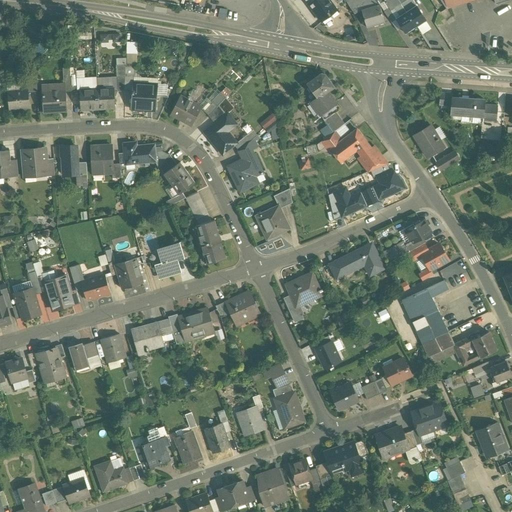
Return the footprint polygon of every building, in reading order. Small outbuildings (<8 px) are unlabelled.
[(312,0),(311,1),(310,0),(306,0),(308,3),(322,22),(337,10),(329,0),(312,0)] [(348,0),(346,1),(354,14),(361,10),(369,8),(362,0),(348,0)] [(441,0),(447,8),(473,0),(494,0),(496,4),(507,0),(441,0)] [(391,11),(396,19),(406,12),(401,4),(391,11)] [(369,8),(361,10),(367,28),(384,23),(379,5),(369,8)] [(426,20),(416,6),(406,12),(416,27),(426,20)] [(389,8),(384,11),(391,22),(396,19),(391,11),(389,8)] [(416,27),(406,12),(396,19),(406,33),(416,27)] [(102,46),(121,45),(120,33),(101,34),(102,46)] [(127,43),(127,65),(135,65),(137,65),(137,43),(127,43)] [(127,65),(126,65),(125,76),(125,91),(132,91),(133,83),(134,83),(135,65),(127,65)] [(325,74),(321,74),(307,84),(318,99),(328,92),(335,87),(325,74)] [(125,76),(116,76),(117,90),(125,91),(125,76)] [(36,78),(27,78),(28,90),(28,92),(37,91),(36,78)] [(134,83),(133,83),(132,91),(131,109),(156,111),(158,85),(134,83)] [(64,84),(42,85),(44,112),(66,111),(64,86),(64,84)] [(114,88),(97,89),(98,109),(115,108),(114,88)] [(97,89),(80,89),(81,110),(98,109),(97,89)] [(28,90),(8,92),(9,110),(29,108),(28,92),(28,90)] [(213,103),(217,107),(226,98),(220,92),(211,102),(213,103)] [(328,92),(318,99),(311,103),(325,121),(336,113),(341,110),(328,92)] [(452,94),(440,93),(439,106),(451,106),(452,97),(452,94)] [(201,107),(181,96),(172,114),(192,125),(201,107)] [(490,105),(485,104),(485,100),(452,97),(451,106),(451,115),(483,117),(482,121),(496,122),(497,121),(498,105),(490,105)] [(226,98),(219,106),(226,114),(228,113),(234,108),(226,98)] [(213,103),(205,112),(209,116),(217,107),(213,103)] [(209,116),(215,124),(226,114),(219,106),(217,107),(209,116)] [(215,124),(204,131),(223,154),(235,145),(237,143),(236,143),(226,130),(236,122),(228,113),(226,114),(215,124)] [(336,113),(325,121),(333,132),(334,131),(344,124),(336,113)] [(261,124),(265,129),(276,121),(276,120),(275,114),(261,124)] [(276,121),(265,129),(269,134),(277,127),(276,121)] [(496,122),(482,121),(481,138),(498,140),(500,127),(497,127),(497,121),(496,122)] [(444,147),(431,125),(414,135),(427,157),(444,147)] [(253,129),(236,143),(237,143),(235,145),(239,150),(248,142),(257,135),(253,129)] [(371,149),(357,130),(356,131),(352,134),(342,141),(335,146),(338,151),(344,159),(357,149),(362,156),(371,149)] [(333,132),(322,141),(326,146),(338,137),(334,131),(333,132)] [(338,137),(326,146),(333,155),(338,151),(335,146),(342,141),(338,137)] [(254,154),(248,142),(239,150),(243,159),(254,154)] [(136,143),(124,144),(125,153),(126,161),(127,164),(156,161),(154,147),(154,145),(137,146),(136,143)] [(111,145),(91,146),(93,172),(103,172),(103,173),(112,173),(113,173),(113,164),(111,145)] [(317,153),(316,145),(293,149),(295,156),(301,155),(301,157),(317,153)] [(76,146),(60,147),(61,156),(63,156),(64,175),(78,174),(78,165),(77,165),(77,162),(76,146)] [(161,147),(154,147),(156,161),(159,168),(160,168),(169,155),(162,151),(161,147)] [(374,147),(371,149),(362,156),(359,158),(365,167),(370,165),(383,159),(374,147)] [(46,150),(38,150),(37,149),(22,150),(25,178),(45,176),(45,173),(48,172),(47,160),(46,150)] [(10,151),(0,151),(0,177),(13,177),(12,165),(11,161),(10,151)] [(452,153),(437,162),(441,169),(456,161),(452,153)] [(169,155),(160,168),(163,173),(176,164),(169,154),(169,155)] [(243,159),(229,166),(240,191),(259,182),(256,176),(263,173),(254,154),(243,159)] [(299,161),(302,171),(310,169),(308,159),(299,161)] [(383,159),(370,165),(372,171),(388,164),(383,159)] [(53,160),(47,160),(48,172),(45,173),(45,176),(55,175),(53,160)] [(86,162),(77,162),(77,165),(78,165),(78,174),(87,173),(86,162)] [(176,164),(163,173),(178,194),(194,183),(180,162),(176,164)] [(120,163),(113,164),(113,173),(112,173),(113,178),(121,177),(120,167),(120,163)] [(372,171),(371,171),(373,177),(377,176),(390,170),(388,164),(372,171)] [(380,184),(372,187),(378,200),(405,188),(401,181),(392,169),(390,170),(377,176),(380,184)] [(372,187),(366,190),(373,203),(378,200),(372,187)] [(361,193),(350,198),(346,188),(334,193),(338,203),(336,204),(342,216),(342,217),(367,206),(361,193)] [(290,189),(274,196),(278,206),(279,205),(280,209),(292,203),(290,189)] [(367,206),(373,203),(366,190),(361,193),(367,206)] [(197,192),(185,198),(196,219),(208,214),(197,192)] [(328,195),(334,220),(342,216),(336,204),(338,203),(334,193),(328,195)] [(278,206),(256,216),(267,239),(290,229),(280,209),(279,205),(278,206)] [(208,214),(196,219),(199,225),(211,221),(208,214)] [(14,215),(5,216),(6,224),(15,222),(14,215)] [(199,225),(196,226),(207,264),(225,259),(214,220),(211,221),(199,225)] [(425,220),(405,231),(411,242),(412,243),(423,237),(432,232),(425,220)] [(423,237),(412,243),(411,242),(406,244),(410,251),(424,243),(426,243),(423,237)] [(185,242),(178,244),(183,258),(189,257),(185,242)] [(410,251),(410,252),(415,261),(423,257),(422,254),(428,251),(424,243),(410,251)] [(178,244),(159,249),(163,263),(156,265),(160,278),(179,272),(176,260),(183,258),(178,244)] [(358,252),(337,262),(343,274),(364,264),(367,271),(373,268),(376,273),(385,269),(378,255),(376,256),(370,244),(358,250),(358,252)] [(428,251),(422,254),(423,257),(429,268),(430,270),(448,260),(439,245),(428,251)] [(110,246),(105,247),(107,254),(111,252),(113,259),(115,259),(110,246)] [(108,263),(107,259),(105,260),(104,255),(99,256),(102,265),(108,263)] [(115,265),(117,274),(122,290),(143,283),(135,258),(115,265)] [(114,261),(108,263),(112,276),(117,274),(115,265),(114,261)] [(336,261),(328,264),(336,281),(344,277),(337,262),(336,261)] [(33,264),(27,266),(29,273),(35,272),(33,264)] [(429,268),(419,274),(423,281),(433,275),(430,270),(429,268)] [(29,273),(29,274),(32,285),(39,284),(37,277),(35,272),(29,273)] [(312,272),(285,284),(296,308),(295,304),(304,300),(302,296),(310,292),(313,300),(323,295),(312,272)] [(511,272),(503,276),(511,298),(511,272)] [(79,275),(72,277),(76,290),(76,291),(83,289),(81,282),(79,275)] [(81,282),(83,289),(86,300),(110,293),(105,275),(81,282)] [(43,276),(37,277),(39,284),(41,291),(47,289),(44,281),(43,276)] [(66,277),(57,279),(57,277),(44,281),(47,289),(53,310),(74,304),(71,294),(66,277)] [(444,280),(428,288),(432,296),(448,289),(444,280)] [(39,284),(32,285),(33,288),(35,295),(42,293),(41,291),(39,284)] [(12,307),(7,288),(1,290),(3,296),(7,309),(12,307)] [(35,295),(33,288),(15,294),(18,305),(22,318),(22,319),(41,314),(35,295)] [(428,288),(402,300),(412,321),(438,308),(432,296),(428,288)] [(76,291),(76,290),(73,291),(72,293),(71,294),(74,304),(80,302),(76,291)] [(249,290),(225,301),(227,304),(226,304),(230,313),(236,326),(260,315),(256,308),(257,307),(249,290)] [(3,296),(0,297),(0,325),(11,323),(7,309),(3,296)] [(296,308),(290,296),(284,299),(289,311),(296,308)] [(225,301),(216,306),(221,317),(230,313),(226,304),(227,304),(225,301)] [(18,305),(12,307),(16,320),(22,318),(18,305)] [(296,308),(289,311),(295,322),(302,319),(296,308)] [(438,308),(412,321),(413,324),(420,338),(423,343),(448,331),(438,308)] [(208,309),(178,317),(185,341),(215,333),(208,309)] [(177,314),(168,317),(169,320),(173,332),(177,344),(185,341),(178,317),(177,314)] [(169,320),(157,324),(160,336),(173,332),(169,320)] [(156,323),(132,330),(139,353),(147,351),(148,353),(150,353),(149,350),(163,346),(160,336),(157,324),(156,323)] [(413,324),(406,327),(413,341),(420,338),(413,324)] [(448,331),(423,343),(432,363),(457,352),(458,351),(454,344),(448,331)] [(488,331),(481,334),(479,331),(470,335),(474,342),(478,352),(480,356),(496,349),(488,331)] [(119,334),(101,339),(108,363),(126,357),(119,334)] [(470,335),(454,344),(458,351),(457,352),(463,366),(480,356),(478,352),(468,357),(464,348),(474,342),(470,335)] [(316,348),(331,342),(329,336),(313,343),(316,348)] [(95,342),(83,346),(86,357),(98,354),(95,342)] [(316,348),(325,369),(340,362),(331,342),(316,348)] [(82,343),(69,347),(76,370),(89,366),(86,357),(83,346),(82,343)] [(62,344),(55,346),(56,348),(57,348),(60,358),(65,356),(62,344)] [(56,348),(37,354),(45,380),(64,374),(60,358),(57,348),(56,348)] [(34,352),(28,354),(31,366),(38,364),(34,352)] [(132,356),(126,357),(130,369),(136,368),(132,356)] [(18,359),(16,358),(14,360),(6,363),(9,372),(12,382),(27,377),(26,372),(22,358),(18,359)] [(403,358),(393,363),(395,365),(388,368),(392,376),(389,377),(392,384),(411,375),(403,358)] [(505,361),(490,367),(495,377),(496,380),(493,381),(494,382),(494,383),(505,378),(511,376),(505,361)] [(488,362),(479,366),(481,372),(490,367),(488,362)] [(6,363),(1,364),(4,374),(9,372),(6,363)] [(289,384),(279,363),(263,370),(266,378),(272,375),(278,388),(289,384)] [(479,366),(472,368),(475,374),(481,372),(479,366)] [(32,370),(26,372),(27,377),(29,383),(36,381),(32,370)] [(383,378),(375,381),(379,394),(388,390),(383,378)] [(505,378),(494,383),(494,382),(492,383),(493,387),(506,381),(505,378)] [(375,381),(362,387),(367,399),(379,394),(375,381)] [(278,388),(273,390),(276,398),(292,392),(289,384),(278,388)] [(474,396),(484,394),(481,384),(471,386),(474,396)] [(352,386),(345,389),(344,387),(332,392),(332,390),(331,390),(340,409),(339,407),(345,405),(346,407),(358,401),(354,394),(355,394),(352,386)] [(511,386),(502,390),(504,396),(511,392),(511,386)] [(292,392),(276,398),(287,427),(305,421),(295,391),(292,392)] [(263,407),(258,395),(252,398),(256,407),(256,406),(258,409),(263,407)] [(439,402),(431,405),(429,408),(426,409),(433,430),(447,426),(439,402)] [(431,405),(411,412),(417,428),(420,435),(422,440),(435,436),(433,430),(426,409),(429,408),(431,405)] [(256,407),(237,413),(245,436),(264,429),(258,409),(256,406),(256,407)] [(228,422),(224,410),(217,413),(221,424),(222,424),(228,422)] [(192,413),(185,415),(190,428),(196,426),(192,413)] [(221,424),(205,430),(213,453),(230,447),(222,424),(221,424)] [(498,435),(495,426),(489,428),(488,427),(477,431),(482,443),(484,442),(489,455),(507,449),(501,434),(498,435)] [(157,429),(161,440),(162,439),(164,446),(170,444),(164,427),(157,429)] [(385,431),(376,435),(383,455),(397,450),(396,448),(407,445),(408,444),(405,436),(404,436),(403,433),(401,427),(386,433),(385,431)] [(157,428),(149,431),(150,435),(147,436),(150,444),(161,440),(157,429),(157,428)] [(417,428),(411,430),(416,445),(423,443),(422,440),(420,435),(417,428)] [(411,430),(403,433),(404,436),(405,436),(408,444),(407,445),(409,449),(417,447),(416,445),(411,430)] [(192,432),(174,438),(177,446),(178,446),(184,463),(201,457),(192,432)] [(150,444),(140,447),(148,468),(169,460),(164,446),(162,439),(161,440),(150,444)] [(363,440),(355,443),(360,458),(369,455),(363,440)] [(344,449),(333,453),(332,450),(324,453),(327,462),(332,475),(333,475),(331,471),(345,467),(344,464),(347,463),(352,476),(363,472),(359,459),(360,458),(355,443),(354,442),(343,446),(344,449)] [(409,449),(407,450),(411,462),(421,458),(417,447),(409,449)] [(119,459),(107,462),(111,472),(122,468),(123,468),(122,464),(121,464),(119,459)] [(304,460),(290,465),(297,484),(310,479),(311,479),(308,471),(304,460)] [(511,460),(498,466),(502,475),(511,470),(511,460)] [(461,461),(447,467),(452,479),(461,475),(466,472),(461,461)] [(122,468),(111,472),(107,462),(95,467),(104,491),(127,483),(123,470),(122,468)] [(327,462),(316,466),(317,468),(321,479),(332,475),(327,462)] [(129,468),(123,470),(127,483),(134,480),(129,468)] [(317,468),(308,471),(311,479),(310,479),(313,484),(321,481),(321,479),(317,468)] [(279,470),(268,474),(267,472),(257,476),(262,490),(259,491),(265,507),(289,499),(279,470)] [(452,479),(448,481),(453,492),(465,487),(461,475),(452,479)] [(83,478),(63,486),(69,503),(89,496),(83,478)] [(242,481),(230,485),(237,505),(250,501),(242,481)] [(43,511),(34,484),(18,489),(25,509),(17,511),(43,511)] [(230,485),(218,489),(221,497),(225,509),(237,505),(230,485)] [(60,487),(52,490),(57,503),(65,500),(60,487)] [(465,487),(453,492),(455,499),(468,493),(465,487)] [(52,490),(42,494),(47,506),(57,503),(52,490)] [(3,491),(0,492),(0,499),(3,507),(8,505),(3,491)] [(468,493),(455,499),(458,505),(471,500),(468,493)] [(213,511),(207,494),(186,501),(189,511),(213,511)] [(225,509),(221,497),(215,499),(219,511),(225,509)] [(388,511),(395,509),(390,497),(383,500),(388,511)]
